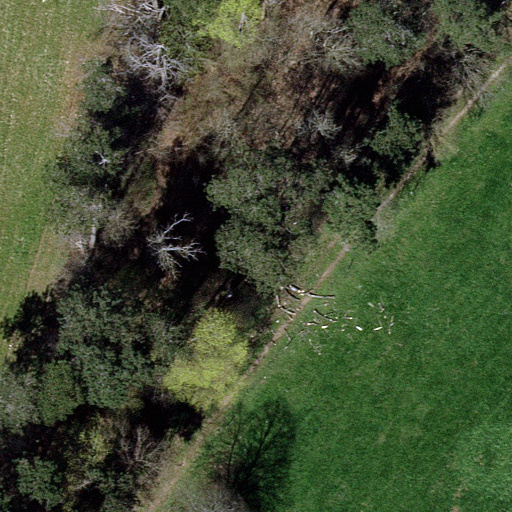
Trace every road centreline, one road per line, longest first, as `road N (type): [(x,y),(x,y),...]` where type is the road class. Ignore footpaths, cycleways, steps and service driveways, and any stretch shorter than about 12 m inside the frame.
road 1 (track): [(148,511),(192,445),(511,49)]
road 2 (track): [(20,511),(190,0)]
